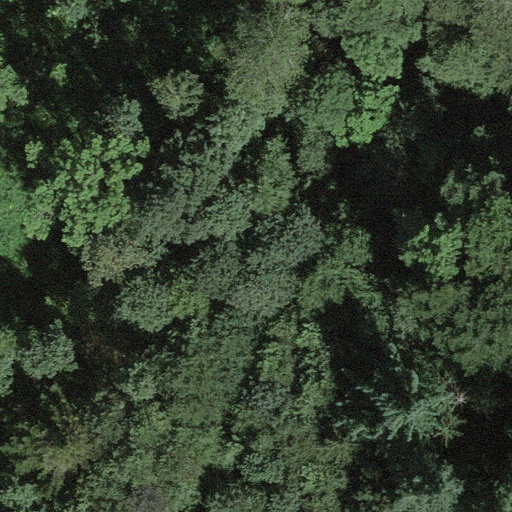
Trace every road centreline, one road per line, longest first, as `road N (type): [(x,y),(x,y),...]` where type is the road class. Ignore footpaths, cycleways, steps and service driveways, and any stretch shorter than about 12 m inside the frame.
road 1 (track): [(335,0),(511,131)]
road 2 (track): [(0,407),(71,511)]
